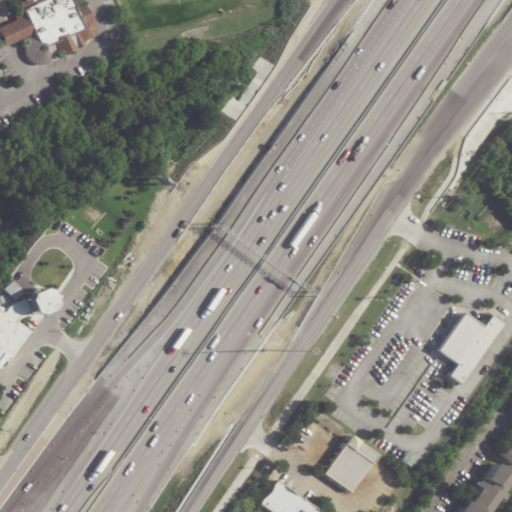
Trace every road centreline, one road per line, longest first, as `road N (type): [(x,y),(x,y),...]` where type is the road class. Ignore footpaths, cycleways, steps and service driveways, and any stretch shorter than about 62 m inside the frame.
road 1 (secondary): [(332,0),(0,491)]
road 2 (motorway): [(245,309),(466,0)]
road 3 (secondary): [(187,511),(375,229)]
road 4 (motorway): [(199,298),(128,365),(1,511)]
road 5 (motorway): [(199,298),(51,511)]
road 6 (motorway): [(413,0),(266,212)]
road 7 (motorway): [(106,511),(245,309)]
road 8 (motorway): [(132,511),(245,309)]
road 9 (secondary): [(423,158),(511,39)]
